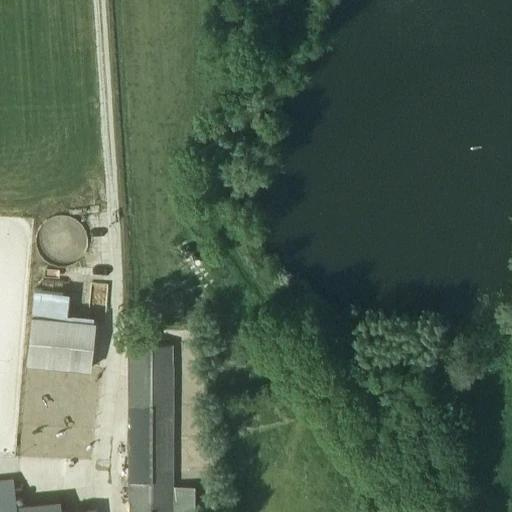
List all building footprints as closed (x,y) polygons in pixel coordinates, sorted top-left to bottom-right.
[(0,257),(34,256),(31,187),(0,188),(0,257)] [(34,289),(26,362),(90,368),(95,320),(67,317),(69,293),(34,289)] [(129,344),(129,419),(172,419),(173,344),(129,344)] [(173,485),(172,419),(129,419),(128,511),(195,511),(195,485),(173,485)] [(15,511),(15,505),(15,504),(12,479),(0,480),(0,511),(15,511)]
